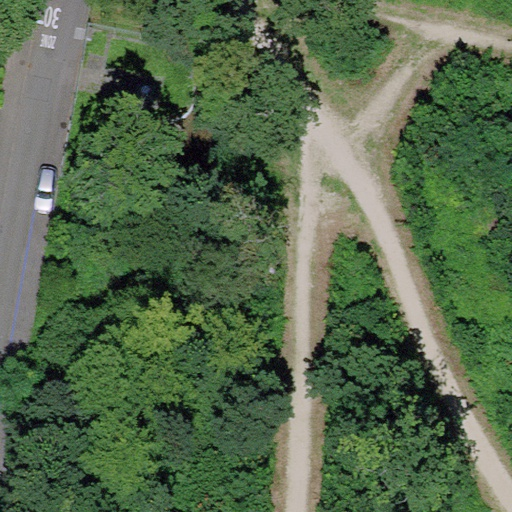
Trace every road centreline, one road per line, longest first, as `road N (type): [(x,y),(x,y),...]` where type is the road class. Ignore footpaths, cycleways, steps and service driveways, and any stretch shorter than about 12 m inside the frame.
road 1 (track): [(511,504),(337,146)]
road 2 (track): [(293,511),(312,175),(337,146)]
road 3 (residential): [(60,0),(0,309)]
road 4 (track): [(337,146),(439,28),(511,42)]
road 5 (track): [(337,146),(238,0)]
road 6 (track): [(439,28),(303,0)]
